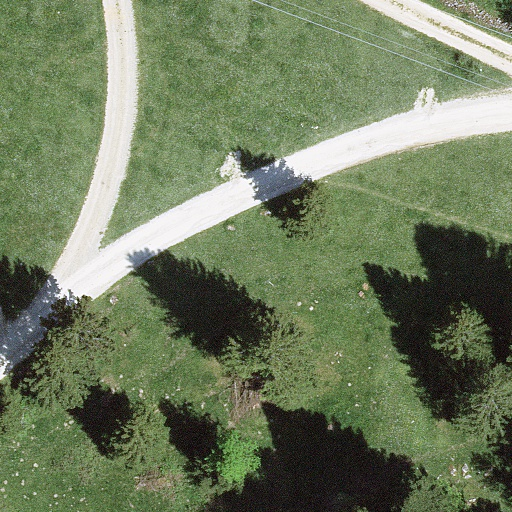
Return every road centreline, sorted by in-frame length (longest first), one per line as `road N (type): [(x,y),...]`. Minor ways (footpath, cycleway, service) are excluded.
road 1 (track): [(64,293),(164,230),(336,152),(423,124),(511,112)]
road 2 (track): [(116,0),(123,88),(113,147),(64,293),(0,354)]
road 3 (track): [(402,0),(511,59)]
